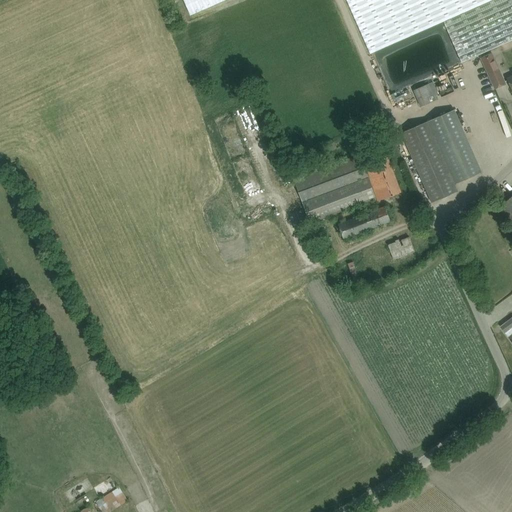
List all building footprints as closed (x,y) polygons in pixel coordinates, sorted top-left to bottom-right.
[(185,0),(194,18),(234,0),(185,0)] [(511,39),(511,0),(344,0),(369,54),(443,22),(461,62),(511,39)] [(491,53),(480,58),(494,89),(504,84),(491,53)] [(435,101),(433,97),(438,95),(433,83),(413,91),(420,108),(435,101)] [(254,138),(260,136),(272,165),(279,162),(257,108),(244,113),(254,138)] [(397,135),(425,200),(428,205),(454,194),(451,187),(478,175),(450,112),(423,124),(422,122),(418,124),(418,126),(397,135)] [(400,192),(387,158),(363,166),(359,155),(292,180),(309,224),(375,198),(376,200),(400,192)] [(511,195),(497,208),(511,225),(511,195)] [(343,239),(389,222),(384,207),(337,224),(343,239)] [(398,239),(386,243),(392,260),(414,252),(408,237),(400,240),(400,241),(399,241),(398,239)] [(371,279),(365,262),(355,266),(361,282),(371,279)] [(511,317),(500,327),(504,332),(508,337),(511,342),(511,343),(511,317)] [(78,488),(82,496),(96,490),(92,481),(78,488)] [(118,487),(95,501),(101,511),(109,511),(127,502),(118,487)] [(72,497),(79,508),(85,504),(78,493),(72,497)]
